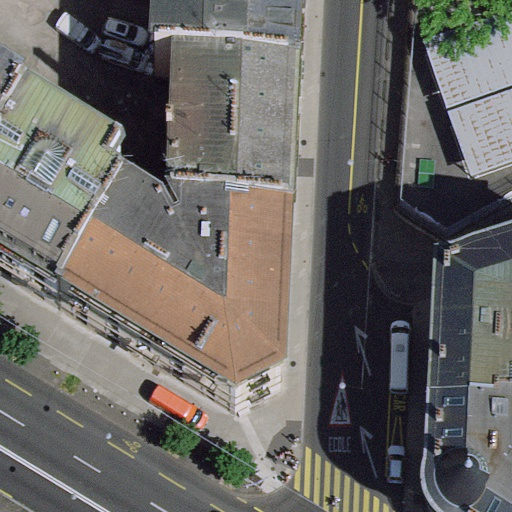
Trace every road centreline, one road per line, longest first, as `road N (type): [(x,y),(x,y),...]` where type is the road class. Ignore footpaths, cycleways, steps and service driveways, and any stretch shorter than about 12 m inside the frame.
road 1 (tertiary): [(339,511),(359,0)]
road 2 (secondary): [(0,433),(130,511)]
